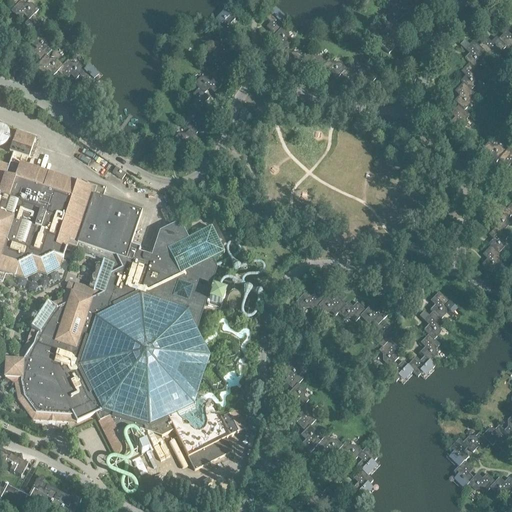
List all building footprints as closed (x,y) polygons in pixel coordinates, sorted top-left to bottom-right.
[(399,12),(407,4),(402,0),(389,0),(387,2),(393,7),(399,12)] [(25,5),(21,2),(16,7),(11,12),(19,21),(25,14),(28,17),(27,19),(28,21),(34,15),(34,16),(38,11),(32,5),(25,5)] [(387,21),(384,24),(387,27),(395,35),(395,34),(398,31),(403,36),(408,31),(403,26),(397,20),(400,17),(402,19),(403,17),(399,12),(393,7),(387,14),(387,21)] [(282,29),(285,26),(281,22),(281,15),(275,9),(265,19),(267,21),(269,19),(272,22),(266,28),(274,36),(275,36),(282,29)] [(226,38),(227,38),(234,30),(228,24),(231,21),(233,22),(235,20),(225,11),(219,17),(219,24),(215,28),(221,33),(226,38)] [(28,21),(24,25),(26,27),(28,25),(31,28),(25,35),(33,43),(41,35),(44,32),(40,28),(40,21),(34,16),(34,15),(28,21)] [(381,40),(378,44),(389,55),(397,46),(391,40),(394,37),(395,39),(397,37),(395,34),(395,35),(387,27),(381,34),(381,40)] [(273,48),(282,56),(287,50),(287,51),(292,45),(289,42),(288,35),(282,29),(275,36),(274,36),(272,38),(274,40),(276,39),(279,42),(273,48)] [(511,37),(506,32),(498,40),(506,48),(505,48),(509,51),(511,47),(511,37)] [(231,42),(227,38),(226,38),(221,33),(215,39),(215,46),(211,50),(214,53),(215,53),(222,60),(223,60),(231,52),(224,46),(227,43),(229,44),(231,42)] [(47,41),(41,35),(33,43),(31,45),(33,47),(35,45),(38,48),(32,54),(40,62),(41,62),(46,57),(51,51),(48,48),(47,41)] [(500,54),(505,48),(506,48),(498,40),(496,38),(494,40),(496,42),(493,45),(487,39),(478,47),(484,53),(489,58),(493,54),(500,54)] [(465,41),(460,46),(465,51),(471,57),(468,60),(466,58),(464,60),(469,64),(474,70),(475,69),(480,63),(480,56),(484,53),(478,47),(473,42),(469,46),(465,41)] [(291,54),(287,51),(287,50),(282,56),(276,61),(285,70),(291,63),(294,66),(292,68),(294,70),(299,66),(298,65),(304,60),(297,54),(291,54)] [(225,62),(223,60),(222,60),(215,53),(214,53),(209,59),(209,66),(205,70),(211,75),(216,80),(217,80),(224,72),(218,66),(221,63),(223,64),(225,62)] [(309,54),(304,60),(298,65),(299,66),(307,74),(313,67),(316,70),(314,72),(316,74),(319,72),(318,72),(326,64),(326,63),(320,58),(313,58),(309,54)] [(53,76),(58,72),(57,72),(63,66),(62,66),(56,60),(49,60),(46,57),(41,62),(40,62),(35,68),(44,76),(50,70),(53,73),(51,75),(53,76)] [(68,60),(62,66),(63,66),(57,72),(58,72),(66,80),(72,74),(75,77),(73,78),(75,80),(80,76),(79,76),(85,70),(78,64),(72,64),(68,60)] [(318,72),(319,72),(327,80),(333,73),(336,76),(334,78),(336,80),(341,76),(340,75),(346,70),(339,64),(333,64),(329,60),(326,63),(326,64),(318,72)] [(356,82),(358,84),(368,74),(362,68),(355,68),(351,64),(346,70),(340,75),(341,76),(349,84),(355,77),(358,80),(356,82)] [(460,82),(462,84),(463,84),(470,92),(471,91),(476,85),(476,78),(480,75),(475,69),(474,70),(469,64),(461,73),(467,79),(464,82),(462,80),(460,82)] [(89,65),(85,70),(79,76),(80,76),(81,77),(83,76),(86,79),(80,85),(89,93),(93,89),(99,82),(95,78),(95,77),(95,71),(89,65)] [(368,74),(358,84),(366,91),(375,81),(368,74)] [(222,85),(217,80),(216,80),(211,75),(207,79),(200,79),(194,85),(199,90),(199,89),(204,95),(205,95),(206,93),(204,91),(207,88),(214,94),(222,85)] [(454,102),(458,106),(459,106),(464,112),(464,111),(470,105),(470,98),(474,95),(471,91),(470,92),(463,84),(462,84),(454,93),(461,99),(458,102),(456,100),(454,102)] [(192,104),(189,107),(192,109),(193,110),(193,109),(201,117),(209,108),(202,102),(205,99),(207,101),(209,99),(205,95),(204,95),(199,89),(199,90),(193,96),(193,103),(192,104)] [(454,124),(452,122),(450,124),(460,134),(466,127),(466,120),(470,117),(464,111),(464,112),(459,106),(458,106),(450,115),(457,121),(454,124)] [(187,123),(183,126),(189,132),(189,131),(194,137),(195,137),(203,128),(196,122),(199,119),(201,121),(203,119),(201,117),(193,109),(193,110),(187,116),(187,123)] [(409,122),(387,118),(385,128),(407,132),(409,122)] [(0,145),(1,146),(2,145),(3,145),(4,145),(5,144),(6,144),(6,143),(7,142),(8,141),(8,140),(9,140),(9,139),(9,138),(9,136),(9,135),(9,134),(9,133),(8,133),(8,132),(7,131),(7,130),(6,130),(6,129),(5,129),(5,128),(4,128),(3,128),(2,127),(1,127),(0,127),(0,145)] [(178,135),(173,141),(172,142),(178,147),(182,151),(184,149),(182,148),(185,145),(192,151),(200,142),(195,137),(194,137),(189,131),(189,132),(185,135),(178,135)] [(16,133),(9,153),(13,154),(28,159),(35,139),(16,133)] [(170,155),(178,147),(172,142),(173,141),(167,136),(163,140),(157,140),(150,147),(160,156),(162,154),(160,152),(163,149),(170,155)] [(489,143),(478,154),(487,163),(493,156),(496,159),(494,161),(496,163),(498,161),(498,160),(506,153),(505,152),(499,147),(492,147),(489,143)] [(506,153),(498,160),(498,161),(507,169),(511,163),(511,152),(509,149),(505,152),(506,153)] [(0,282),(2,284),(4,280),(6,274),(9,275),(10,275),(24,280),(37,274),(47,277),(60,270),(63,260),(66,252),(68,246),(77,248),(78,244),(115,256),(122,269),(111,275),(104,294),(93,300),(86,298),(72,293),(68,304),(56,311),(54,310),(50,306),(47,305),(46,307),(47,306),(54,310),(46,322),(38,334),(31,330),(32,328),(31,330),(32,331),(38,335),(34,346),(22,363),(18,363),(9,362),(6,362),(5,368),(5,372),(4,379),(17,380),(21,380),(23,398),(35,415),(53,416),(65,417),(73,417),(77,424),(96,414),(118,458),(137,449),(140,456),(148,452),(145,445),(146,444),(140,433),(140,431),(162,438),(174,432),(194,472),(231,454),(233,453),(226,440),(248,429),(239,410),(221,419),(218,413),(204,385),(206,377),(203,376),(210,357),(210,356),(197,331),(207,300),(210,301),(208,306),(220,310),(225,294),(211,289),(217,270),(212,260),(224,254),(212,228),(188,240),(180,223),(159,234),(151,258),(143,255),(142,258),(138,257),(140,250),(131,246),(142,213),(102,200),(104,194),(106,190),(87,183),(86,189),(52,177),(50,182),(27,175),(27,176),(23,175),(24,173),(25,169),(23,168),(10,164),(10,163),(8,168),(0,165),(0,282)] [(112,174),(122,180),(125,176),(115,169),(112,174)] [(492,204),(488,209),(492,214),(499,220),(496,223),(494,221),(492,223),(496,228),(497,227),(502,233),(502,232),(508,226),(508,219),(511,216),(506,211),(506,210),(501,205),(497,209),(492,204)] [(162,212),(166,222),(175,219),(171,209),(162,212)] [(490,243),(488,245),(490,248),(491,247),(498,255),(498,254),(504,248),(504,241),(508,238),(502,232),(502,233),(497,227),(496,228),(488,236),(495,242),(492,245),(490,243)] [(484,263),(482,265),(492,275),(498,268),(498,261),(502,258),(498,254),(498,255),(491,247),(490,248),(482,256),(489,262),(486,265),(484,263)] [(31,284),(35,290),(41,286),(37,281),(31,284)] [(305,293),(296,303),(302,310),(309,309),(313,313),(318,308),(318,307),(323,302),(315,294),(309,300),(306,297),(307,295),(305,293)] [(432,310),(430,312),(432,314),(432,313),(440,321),(443,318),(446,315),(446,308),(450,304),(443,297),(439,293),(430,302),(437,308),(434,311),(432,310)] [(323,302),(318,307),(318,308),(324,314),(331,313),(335,317),(338,314),(345,306),(337,298),(331,304),(328,301),(329,299),(327,297),(323,302)] [(345,306),(338,314),(344,320),(351,319),(355,323),(360,318),(365,312),(357,304),(351,310),(348,307),(349,305),(347,303),(345,306)] [(365,312),(360,318),(366,324),(373,323),(377,327),(382,321),(388,316),(384,312),(388,308),(383,303),(379,308),(373,314),(370,311),(371,309),(369,307),(365,312)] [(424,313),(419,318),(424,322),(430,328),(427,331),(426,329),(424,332),(428,336),(434,341),(440,334),(440,328),(443,325),(444,324),(443,323),(440,321),(432,313),(432,314),(429,317),(424,313)] [(377,327),(372,332),(375,336),(376,343),(382,348),(382,349),(389,341),(392,339),(390,337),(388,339),(385,336),(391,329),(382,321),(377,327)] [(422,352),(420,354),(424,358),(430,363),(436,357),(436,350),(440,346),(434,341),(428,336),(420,344),(427,350),(424,353),(422,352)] [(382,348),(379,352),(382,355),(383,362),(389,368),(394,363),(394,364),(399,358),(397,356),(395,358),(392,355),(398,349),(389,341),(382,349),(382,348)] [(407,367),(413,372),(412,372),(418,378),(422,374),(429,373),(435,367),(430,363),(424,358),(423,359),(425,361),(422,364),(415,358),(407,367)] [(389,368),(385,372),(395,381),(396,383),(400,378),(407,378),(412,372),(413,372),(407,367),(403,362),(401,364),(403,366),(400,369),(394,364),(394,363),(389,368)] [(300,376),(299,369),(293,363),(283,373),(285,375),(287,373),(290,376),(284,382),(293,390),(293,391),(298,385),(303,380),(300,376)] [(304,391),(298,385),(293,391),(293,390),(288,395),(290,397),(292,395),(295,398),(289,404),(297,412),(298,412),(305,405),(308,401),(305,398),(304,391)] [(18,404),(33,423),(38,419),(24,400),(18,404)] [(296,424),(304,432),(305,432),(310,426),(310,427),(315,421),(312,418),(311,411),(305,405),(298,412),(297,412),(295,415),(297,416),(299,415),(302,418),(296,424)] [(310,454),(315,449),(315,448),(320,443),(317,439),(316,432),(310,427),(310,426),(305,432),(304,432),(300,436),(302,438),(304,437),(307,439),(301,446),(310,454)] [(502,446),(510,438),(510,437),(505,432),(500,427),(496,431),(489,431),(483,437),(491,445),(493,447),(495,445),(493,443),(496,440),(502,446)] [(252,434),(247,447),(252,448),(256,436),(252,434)] [(483,453),(491,445),(483,437),(480,434),(476,438),(469,438),(463,444),(468,449),(473,454),(475,452),(473,450),(476,447),(483,453)] [(318,452),(315,456),(320,461),(323,457),(329,450),(333,453),(331,455),(333,457),(335,455),(342,447),(342,446),(336,441),(329,441),(325,437),(320,443),(315,448),(315,449),(318,452)] [(463,444),(460,440),(449,451),(453,455),(453,462),(454,463),(459,468),(465,462),(469,458),(467,456),(465,458),(462,455),(468,449),(463,444)] [(345,443),(342,446),(342,447),(335,455),(343,463),(349,457),(353,459),(351,461),(353,463),(358,458),(362,453),(356,447),(349,447),(345,443)] [(171,460),(164,447),(160,449),(166,462),(171,460)] [(158,448),(153,451),(158,462),(164,460),(158,448)] [(366,449),(362,453),(358,458),(364,464),(361,467),(359,465),(357,467),(361,472),(362,471),(367,477),(367,476),(373,470),(373,467),(373,463),(377,459),(374,457),(366,449)] [(0,465),(5,469),(7,466),(10,468),(12,469),(10,473),(21,479),(28,466),(0,450),(0,465)] [(465,490),(469,485),(474,480),(474,479),(472,478),(470,480),(467,477),(473,470),(465,462),(459,468),(454,473),(458,477),(458,484),(460,486),(465,490)] [(355,487),(353,489),(359,494),(359,495),(363,499),(364,498),(369,493),(369,486),(373,482),(367,476),(367,477),(362,471),(361,472),(353,480),(360,486),(357,489),(355,487)] [(478,475),(474,479),(474,480),(469,485),(475,491),(482,491),(486,495),(491,489),(496,484),(496,483),(487,475),(481,482),(478,479),(480,477),(478,475)] [(69,511),(75,511),(81,502),(75,499),(73,502),(41,485),(42,485),(43,484),(44,482),(44,481),(43,480),(41,479),(40,479),(39,480),(37,483),(36,482),(28,498),(5,486),(5,488),(3,491),(0,490),(0,511),(2,511),(7,505),(15,509),(16,507),(22,510),(23,507),(27,509),(29,510),(35,499),(38,501),(45,505),(46,502),(50,505),(51,505),(50,508),(56,511),(57,508),(61,510),(63,511),(68,511),(69,511)] [(212,484),(209,479),(198,485),(201,490),(212,484)] [(500,479),(496,483),(496,484),(491,489),(497,495),(504,495),(508,499),(511,496),(511,495),(511,493),(511,481),(509,479),(503,486),(500,483),(502,481),(500,479)] [(353,489),(349,485),(347,487),(349,488),(346,491),(340,485),(332,494),(331,494),(337,499),(337,500),(342,505),(346,501),(353,501),(359,495),(359,494),(353,489)] [(318,490),(310,499),(317,506),(317,507),(320,510),(324,506),(331,506),(337,500),(337,499),(331,494),(332,494),(327,490),(325,492),(327,493),(324,496),(318,490)] [(304,503),(298,497),(290,506),(295,511),(312,511),(317,507),(317,506),(310,499),(307,497),(306,499),(307,500),(304,503)]
